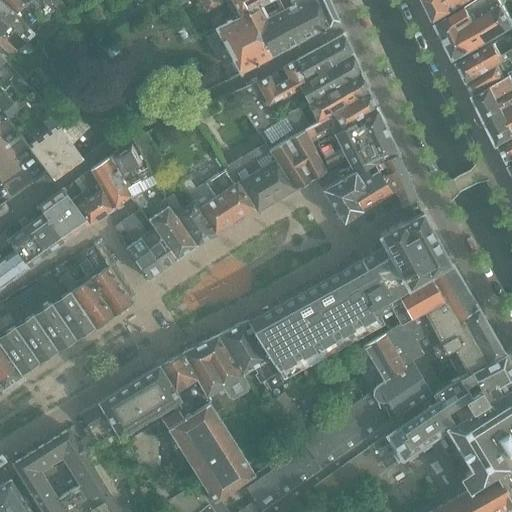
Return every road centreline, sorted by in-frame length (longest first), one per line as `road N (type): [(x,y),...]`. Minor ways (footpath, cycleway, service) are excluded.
road 1 (residential): [(338,0),(511,351)]
road 2 (residential): [(143,307),(150,294),(310,194),(345,250)]
road 3 (residential): [(511,197),(413,0)]
road 4 (residential): [(27,203),(128,136),(216,93)]
road 5 (residential): [(345,250),(167,348)]
road 6 (residential): [(167,348),(0,460)]
road 7 (residential): [(0,397),(143,307)]
